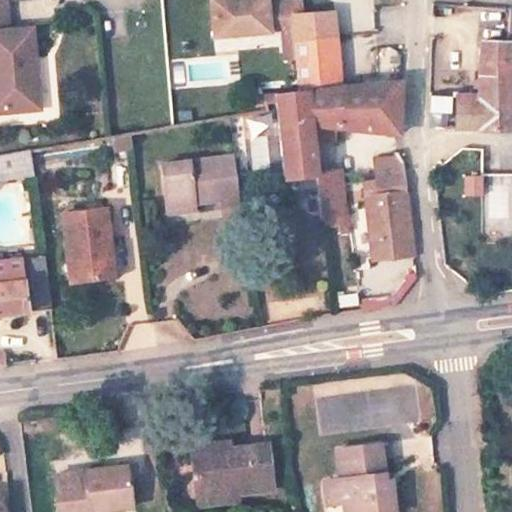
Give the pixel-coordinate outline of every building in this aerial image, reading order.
[(0,0),(0,32),(11,32),(9,0),(0,0)] [(294,30),(293,17),(304,17),(303,3),(267,5),(267,0),(211,0),(214,37),(269,33),(269,31),(282,31),(294,30)] [(332,39),(330,15),(304,17),(293,17),(294,30),(295,41),(332,39)] [(296,59),(295,41),(294,30),(282,31),(284,60),(296,59)] [(42,94),(36,31),(11,32),(0,32),(0,112),(26,111),(27,95),(42,94)] [(335,86),(332,39),(295,41),(296,59),(298,88),(335,86)] [(510,134),(508,44),(505,45),(499,43),(480,42),(477,44),(475,105),(452,103),(452,98),(424,97),(423,130),(510,134)] [(398,128),(396,105),(397,87),(362,89),(364,130),(398,128)] [(364,130),(362,89),(316,91),(318,133),(336,134),(364,130)] [(318,133),(316,91),(279,93),(262,94),(262,117),(277,117),(281,173),(317,171),(320,215),(334,215),(335,224),(347,223),(342,161),(321,162),(320,142),(337,142),(336,134),(318,133)] [(43,111),(42,94),(27,95),(26,111),(43,111)] [(366,155),(394,153),(393,132),(365,134),(366,155)] [(0,171),(31,168),(30,161),(28,146),(0,149),(0,171)] [(239,211),(234,157),(165,164),(168,207),(196,204),(218,203),(219,211),(239,211)] [(412,265),(403,176),(367,179),(377,269),(412,265)] [(483,217),(505,217),(505,176),(483,176),(483,217)] [(197,218),(196,204),(168,207),(169,220),(197,218)] [(105,249),(103,212),(62,215),(67,285),(103,282),(101,249),(105,249)] [(117,281),(115,248),(105,249),(101,249),(103,282),(117,281)] [(0,311),(43,305),(38,253),(0,258),(0,311)] [(338,304),(351,303),(349,277),(336,278),(338,304)] [(392,466),(386,429),(346,434),(350,464),(343,465),(346,489),(353,488),(356,505),(378,503),(403,499),(398,465),(392,466)] [(241,439),(240,432),(221,434),(222,441),(241,439)] [(281,477),(276,436),(241,439),(222,441),(221,434),(201,435),(207,485),(247,481),(281,477)] [(136,456),(61,466),(66,505),(141,496),(136,456)] [(346,489),(343,465),(333,467),(336,491),(346,489)] [(248,487),(247,481),(207,485),(208,491),(248,487)] [(0,511),(9,511),(6,484),(0,484),(0,511)] [(404,511),(403,499),(378,503),(378,511),(404,511)]
